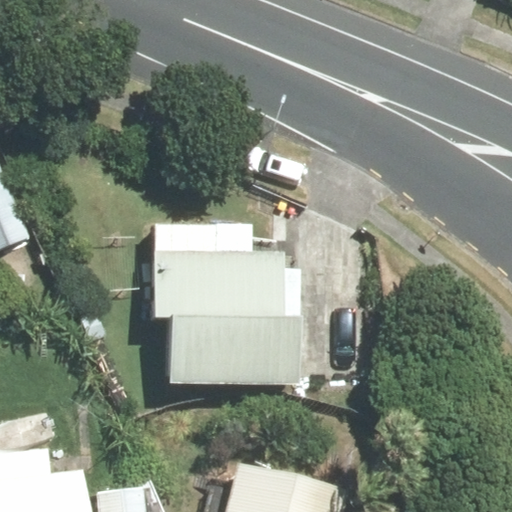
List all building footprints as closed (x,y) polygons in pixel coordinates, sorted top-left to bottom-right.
[(0,251),(28,240),(0,173),(0,251)] [(295,395),(295,325),(280,325),(281,258),(249,257),(249,232),(149,231),(148,329),(162,329),(162,393),(225,393),(225,395),(295,395)] [(230,468),(219,511),(350,511),(354,497),(230,468)] [(81,511),(78,476),(0,484),(0,511),(81,511)] [(142,511),(143,491),(91,492),(91,511),(142,511)]
